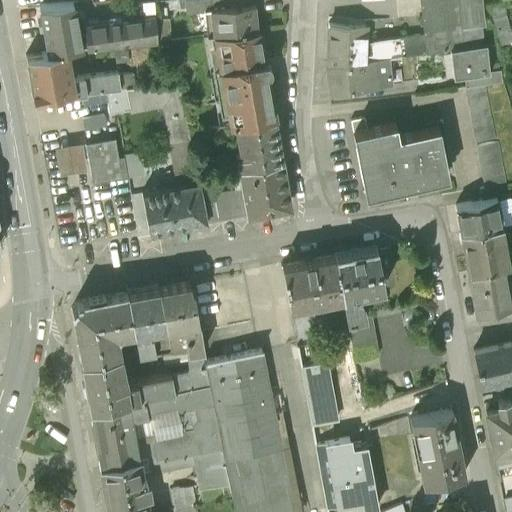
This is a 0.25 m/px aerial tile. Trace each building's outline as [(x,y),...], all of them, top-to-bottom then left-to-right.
[(215,10),(256,2),(255,0),(190,0),(193,13),(215,10)] [(421,31),(423,47),(456,42),(488,38),(482,0),(422,0),(423,5),(417,6),(421,31)] [(264,22),(260,1),(256,2),(215,10),(219,31),(264,22)] [(36,8),(43,53),(66,49),(81,47),(74,2),(36,8)] [(83,20),(86,45),(152,36),(149,11),(83,20)] [(281,109),(264,22),(219,31),(234,118),(281,109)] [(329,23),(327,64),(378,55),(423,47),(421,31),(380,35),(380,37),(371,38),(371,25),(329,23)] [(488,38),(456,42),(461,73),(465,72),(496,68),(491,37),(488,38)] [(106,91),(120,89),(117,69),(70,76),(66,49),(43,53),(31,54),(37,95),(68,91),(68,97),(106,91)] [(327,64),(332,88),(382,79),(378,55),(327,64)] [(465,72),(466,86),(491,83),(504,81),(502,67),(496,68),(465,72)] [(195,168),(180,79),(127,88),(130,108),(162,102),(174,172),(195,168)] [(466,86),(462,87),(481,186),(503,182),(509,181),(491,83),(466,86)] [(130,108),(127,88),(120,89),(106,91),(109,111),(130,108)] [(289,152),(281,109),(234,118),(242,161),(289,152)] [(367,115),(349,119),(365,195),(418,183),(408,138),(405,122),(370,129),(367,115)] [(447,130),(408,138),(418,183),(456,175),(447,130)] [(114,136),(85,141),(92,180),(126,174),(123,154),(117,155),(114,136)] [(299,201),(289,152),(242,161),(247,188),(252,210),(299,201)] [(205,180),(173,186),(181,224),(213,218),(208,192),(205,180)] [(476,187),(478,199),(499,195),(506,194),(503,182),(481,186),(476,187)] [(173,186),(141,192),(148,230),(181,224),(173,186)] [(208,192),(213,218),(252,210),(247,188),(220,194),(219,190),(208,192)] [(451,205),(457,234),(505,225),(499,195),(478,199),(451,205)] [(505,225),(457,234),(465,273),(503,266),(511,264),(505,225)] [(375,244),(335,252),(342,294),(346,317),(363,314),(360,299),(355,296),(350,296),(349,289),(356,288),(359,291),(359,292),(371,290),(370,286),(383,284),(375,244)] [(335,252),(281,262),(289,303),(342,294),(335,252)] [(503,266),(465,273),(472,311),(510,304),(503,266)] [(188,279),(158,284),(166,324),(167,329),(177,327),(176,322),(182,321),(187,348),(201,345),(188,279)] [(158,284),(126,290),(134,330),(135,335),(148,333),(147,327),(166,324),(158,284)] [(80,359),(120,352),(117,336),(120,332),(134,330),(126,290),(69,300),(80,359)] [(363,314),(346,317),(354,357),(377,352),(370,316),(364,317),(363,314)] [(152,340),(136,343),(138,356),(155,354),(152,340)] [(511,351),(510,340),(472,348),(479,381),(511,374),(511,351)] [(80,359),(88,405),(127,397),(208,381),(203,356),(201,345),(187,348),(186,348),(188,363),(185,368),(125,380),(120,352),(80,359)] [(293,511),(260,345),(203,356),(208,381),(220,440),(227,478),(234,511),(293,511)] [(335,417),(324,360),(299,364),(310,421),(335,417)] [(208,381),(127,397),(130,414),(185,403),(189,398),(194,402),(196,414),(192,420),(193,423),(154,430),(152,436),(154,453),(184,447),(220,440),(208,381)] [(130,414),(127,397),(88,405),(99,464),(138,456),(135,439),(130,414)] [(484,409),(492,451),(493,451),(511,447),(511,403),(510,404),(509,397),(496,400),(497,407),(484,409)] [(451,406),(409,415),(412,432),(417,431),(422,460),(418,461),(421,479),(464,471),(451,406)] [(348,435),(313,441),(325,504),(354,499),(356,508),(376,504),(364,442),(350,444),(348,435)] [(138,456),(154,453),(152,436),(135,439),(138,456)] [(220,440),(184,447),(185,463),(195,461),(199,484),(227,478),(220,440)] [(154,453),(138,456),(99,464),(107,511),(147,511),(144,493),(149,492),(146,479),(142,480),(140,468),(148,467),(148,470),(185,463),(184,447),(154,453)] [(511,447),(493,451),(498,476),(511,473),(511,447)] [(191,483),(170,487),(174,506),(195,503),(191,483)] [(377,511),(404,511),(400,500),(376,509),(377,511)] [(197,511),(195,503),(174,506),(175,511),(197,511)]
